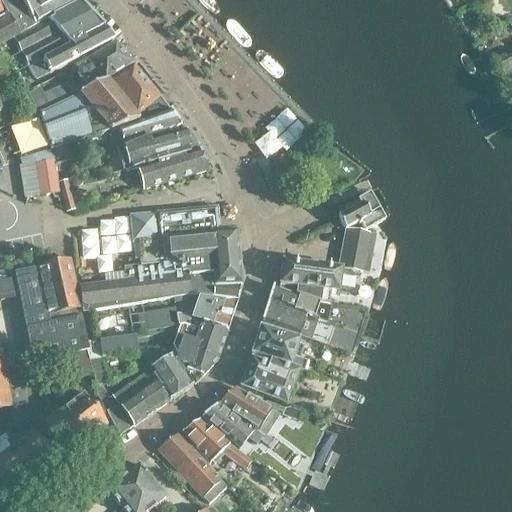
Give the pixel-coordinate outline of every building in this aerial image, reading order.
[(0,0),(0,4),(7,16),(0,19),(0,46),(13,39),(26,32),(78,3),(81,0),(0,0)] [(246,61),(189,0),(146,0),(146,1),(222,83),(246,61)] [(26,32),(13,39),(35,82),(49,75),(114,41),(113,40),(102,29),(90,16),(79,3),(78,4),(78,3),(26,32)] [(96,72),(105,83),(135,68),(132,65),(132,66),(115,44),(76,68),(82,80),(96,72)] [(511,52),(498,61),(506,75),(511,72),(511,52)] [(108,132),(169,111),(159,99),(160,98),(135,68),(105,83),(79,95),(79,96),(38,116),(49,152),(51,151),(67,146),(108,132)] [(44,91),(42,86),(30,91),(38,110),(74,96),(69,81),(44,91)] [(286,150),(308,129),(287,107),(264,127),(286,150)] [(180,127),(180,126),(169,111),(108,132),(113,146),(180,127)] [(199,151),(184,131),(122,149),(124,158),(120,159),(125,173),(136,169),(199,151)] [(70,157),(67,146),(51,151),(54,161),(70,157)] [(212,171),(199,151),(136,169),(142,191),(211,171),(212,171)] [(72,160),(56,164),(59,176),(75,171),(72,160)] [(273,163),(277,174),(278,177),(288,174),(283,160),(273,163)] [(59,194),(54,162),(36,165),(41,197),(59,194)] [(66,213),(76,210),(68,182),(58,185),(66,213)] [(364,232),(382,222),(369,201),(337,219),(344,231),(359,223),(364,232)] [(131,245),(137,245),(139,267),(123,269),(124,283),(78,288),(82,315),(196,295),(237,301),(240,287),(235,233),(220,234),(217,208),(216,208),(216,209),(129,217),(131,245)] [(279,287),(278,291),(317,305),(328,305),(328,306),(330,294),(349,297),(352,273),(349,273),(349,272),(371,275),(378,238),(368,237),(368,235),(345,231),(338,270),(340,270),(340,271),(281,264),(278,287),(279,287)] [(81,319),(76,296),(68,262),(14,275),(25,330),(81,319)] [(14,299),(13,298),(10,281),(9,282),(0,284),(0,301),(1,302),(0,301),(12,298),(13,299),(14,299)] [(317,305),(278,291),(272,289),(268,302),(304,314),(301,323),(307,325),(306,325),(338,334),(340,328),(326,324),(327,319),(325,319),(328,305),(317,305)] [(174,310),(147,315),(143,316),(146,333),(179,327),(182,326),(198,332),(202,323),(227,332),(236,304),(198,299),(193,314),(175,317),(174,310)] [(304,314),(268,302),(261,324),(297,337),(305,340),(319,344),(321,338),(299,331),(301,323),(304,314)] [(86,345),(81,319),(25,330),(32,363),(73,355),(85,353),(84,345),(86,345)] [(217,362),(227,332),(202,323),(198,332),(182,326),(179,327),(171,349),(194,385),(194,386),(217,362)] [(259,330),(251,357),(299,371),(306,373),(308,363),(299,360),(304,344),(259,330)] [(134,338),(86,345),(84,345),(85,353),(89,363),(100,360),(136,355),(134,338)] [(89,363),(85,353),(73,355),(80,379),(92,375),(89,363)] [(0,409),(26,404),(17,357),(0,360),(0,409)] [(192,388),(172,357),(167,360),(166,357),(149,359),(151,371),(148,372),(169,403),(192,388)] [(292,391),(299,371),(251,357),(245,373),(292,391)] [(100,362),(89,365),(92,375),(96,387),(98,387),(107,384),(100,362)] [(292,391),(245,373),(239,390),(285,407),(292,391)] [(147,374),(129,386),(151,416),(168,404),(147,374)] [(96,387),(96,395),(106,413),(114,409),(101,386),(98,387),(96,387)] [(133,428),(151,416),(129,386),(112,398),(133,428)] [(263,407),(242,395),(234,390),(218,406),(263,435),(265,436),(278,415),(292,421),(295,414),(265,403),(263,407)] [(82,398),(63,412),(85,441),(104,426),(82,398)] [(263,435),(218,406),(217,407),(200,420),(238,450),(247,439),(256,446),(259,442),(263,435)] [(115,408),(114,409),(106,413),(120,438),(129,430),(115,408)] [(66,455),(85,441),(63,412),(45,426),(66,455)] [(245,471),(251,463),(229,446),(198,421),(181,434),(209,465),(221,453),(245,471)] [(263,435),(259,442),(267,447),(271,440),(265,436),(263,435)] [(54,465),(32,436),(12,451),(34,480),(54,465)] [(178,437),(177,436),(157,452),(202,499),(208,505),(226,489),(220,483),(221,482),(178,437)] [(15,494),(34,480),(12,451),(0,460),(0,480),(3,478),(15,494)] [(122,511),(148,511),(165,498),(138,466),(106,493),(122,511)]
